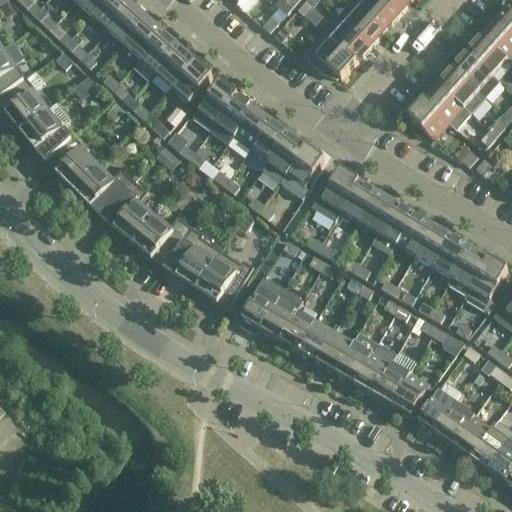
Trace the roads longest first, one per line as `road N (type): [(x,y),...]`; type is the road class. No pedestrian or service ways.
road 1 (residential): [(461,511),(303,415),(216,385),(160,354),(67,279),(0,209)]
road 2 (residential): [(335,130),(171,0)]
road 3 (residential): [(511,239),(335,130)]
road 4 (residential): [(335,130),(452,0)]
